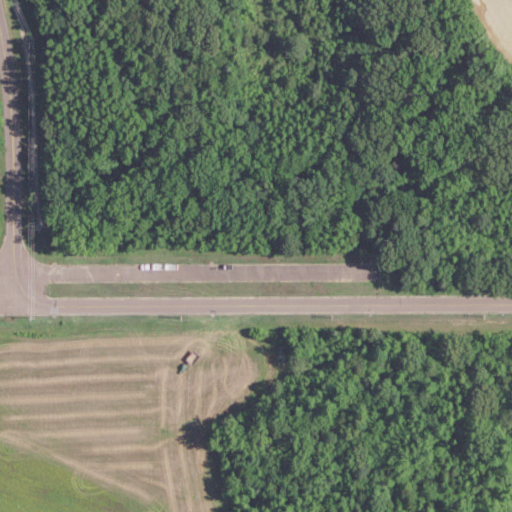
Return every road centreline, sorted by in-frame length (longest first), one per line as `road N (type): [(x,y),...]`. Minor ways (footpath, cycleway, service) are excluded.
road 1 (tertiary): [(511,303),(15,301)]
road 2 (tertiary): [(380,270),(14,270)]
road 3 (tertiary): [(0,32),(15,301)]
